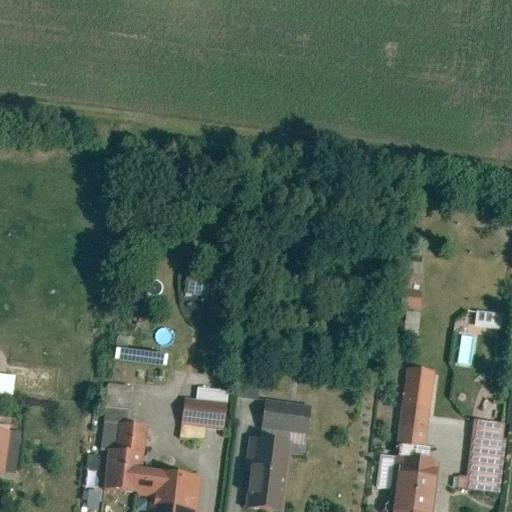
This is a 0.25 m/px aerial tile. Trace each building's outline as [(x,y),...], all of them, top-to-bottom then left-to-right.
[(475,314),(473,330),(499,334),(501,318),(475,314)] [(401,493),(397,511),(438,511),(446,463),(438,462),(440,451),(430,450),(441,373),(411,369),(398,457),(387,455),(382,490),(401,493)] [(0,399),(11,401),(14,379),(0,377),(0,399)] [(194,403),(183,401),(178,441),(203,444),(205,431),(223,434),(228,395),(196,390),(194,403)] [(291,444),(290,451),(309,454),(315,405),(264,399),(258,440),(291,444)] [(472,478),(459,477),(457,488),(505,494),(511,433),(511,406),(481,403),(472,478)] [(102,493),(138,498),(147,430),(111,426),(102,493)] [(0,434),(0,475),(4,476),(9,435),(0,434)] [(258,440),(250,438),(246,469),(253,470),(248,509),(271,511),(281,511),(290,451),(291,444),(258,440)] [(192,511),(196,481),(156,477),(151,511),(192,511)]
